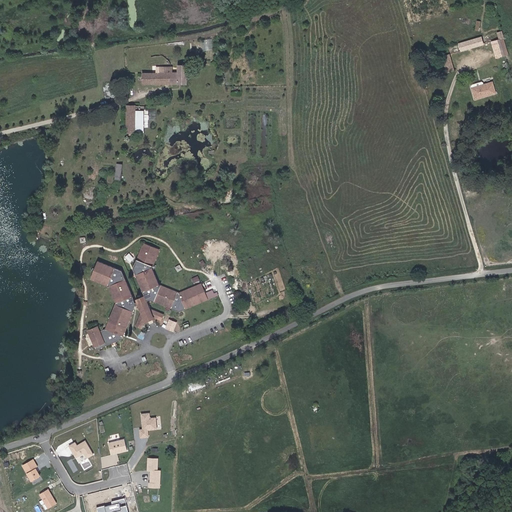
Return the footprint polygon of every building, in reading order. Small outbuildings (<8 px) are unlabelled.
[(461,51),(483,44),(481,37),(459,44),(461,51)] [(507,55),(502,38),(500,39),(499,39),(503,56),(507,55)] [(503,56),(499,39),(494,41),(499,57),(503,56)] [(496,58),(499,57),(494,41),(491,42),(496,58)] [(454,70),(449,54),(442,57),(447,72),(454,70)] [(187,83),(186,65),(178,65),(178,72),(172,73),(172,67),(165,67),(165,73),(157,73),(143,73),(143,84),(187,83)] [(495,93),(492,82),(483,84),(484,85),(472,89),(475,99),(495,93)] [(135,106),(135,105),(127,105),(126,133),(135,133),(135,132),(135,106)] [(122,339),(135,306),(138,305),(141,312),(135,326),(142,329),(145,321),(147,320),(148,318),(150,317),(151,318),(153,317),(154,317),(161,320),(164,314),(150,309),(147,300),(150,299),(179,312),(208,300),(201,283),(179,292),(159,284),(152,268),(160,249),(143,242),(133,268),(144,295),(146,298),(143,299),(141,298),(139,301),(137,302),(135,303),(121,271),(98,261),(91,278),(109,286),(116,303),(105,329),(100,331),(97,323),(93,324),(95,327),(90,329),(89,326),(86,327),(88,330),(96,350),(122,339)] [(193,390),(207,384),(205,378),(190,384),(193,390)] [(148,412),(140,413),(142,428),(138,429),(139,438),(149,436),(149,430),(161,429),(160,416),(149,417),(148,412)] [(124,438),(108,442),(110,454),(126,450),(124,438)] [(68,445),(75,457),(83,452),(87,458),(93,454),(84,440),(76,444),(74,441),(68,445)] [(158,458),(147,457),(146,470),(149,471),(148,487),(159,487),(161,470),(157,469),(158,458)] [(33,459),(21,465),(25,472),(35,467),(37,466),(33,459)] [(35,467),(25,472),(29,480),(39,475),(35,467)] [(47,489),(38,494),(47,508),(56,503),(47,489)] [(115,511),(127,511),(126,505),(119,506),(118,500),(111,502),(111,504),(104,506),(104,505),(95,507),(96,511),(110,511),(115,511)]
